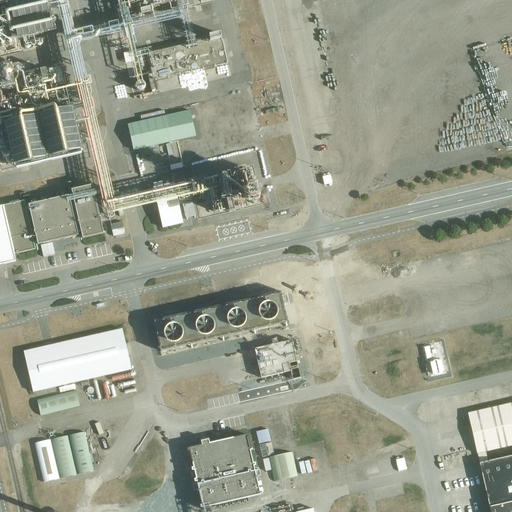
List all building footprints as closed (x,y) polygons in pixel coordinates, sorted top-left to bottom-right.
[(207,204),(211,203),(214,217),(260,203),(256,189),(246,191),(241,171),(217,175),(218,178),(203,181),(203,179),(191,182),(191,184),(112,203),(75,42),(121,32),(125,45),(127,44),(135,77),(141,76),(138,59),(147,57),(154,82),(226,64),(220,34),(196,39),(188,6),(210,0),(114,0),(119,22),(73,32),(65,0),(9,0),(11,5),(9,6),(8,0),(7,0),(0,1),(0,57),(45,46),(43,37),(56,33),(48,0),(30,0),(20,3),(18,0),(56,0),(77,87),(66,90),(60,67),(46,70),(45,69),(25,74),(30,95),(1,102),(0,95),(0,165),(12,163),(13,170),(82,155),(81,151),(83,150),(74,105),(80,104),(104,208),(106,207),(109,219),(115,218),(114,214),(157,204),(162,228),(183,224),(177,200),(204,193),(207,204)] [(215,112),(245,110),(244,98),(214,100),(215,112)] [(128,125),(133,151),(172,142),(166,116),(128,125)] [(321,177),(323,187),(331,185),(329,175),(321,177)] [(71,190),(73,197),(70,198),(69,196),(28,205),(29,208),(26,208),(24,201),(0,206),(0,264),(16,261),(14,255),(35,249),(34,243),(37,243),(38,245),(78,236),(78,233),(81,233),(82,239),(104,234),(93,185),(71,190)] [(183,205),(186,218),(196,216),(192,203),(190,203),(190,202),(184,204),(185,204),(183,205)] [(121,222),(109,225),(113,238),(124,235),(121,222)] [(154,321),(160,351),(287,322),(282,298),(284,298),(283,293),(281,293),(280,292),(154,321)] [(122,330),(23,352),(33,393),(132,370),(122,330)] [(255,349),(261,378),(291,371),(289,363),(296,362),(292,341),(255,349)] [(439,375),(445,374),(441,358),(435,360),(439,375)] [(60,393),(76,389),(74,384),(58,388),(60,393)] [(41,416),(80,406),(76,390),(37,399),(41,416)] [(479,464),(490,511),(511,511),(511,456),(487,462),(485,453),(511,446),(511,403),(467,413),(477,455),(479,464)] [(256,432),(258,444),(271,441),(268,429),(256,432)] [(69,436),(78,475),(94,471),(85,433),(69,436)] [(246,435),(209,443),(208,439),(201,441),(201,445),(189,448),(189,449),(187,449),(188,452),(190,452),(193,468),(191,468),(192,471),(194,471),(192,472),(193,477),(195,476),(196,479),(194,480),(195,483),(196,482),(197,484),(192,485),(194,491),(198,490),(201,505),(200,506),(200,508),(262,494),(261,492),(260,492),(256,477),(261,476),(259,470),(255,471),(254,467),(256,466),(255,463),(253,463),(250,451),(252,450),(251,448),(249,448),(247,439),(249,438),(248,435),(246,435)] [(68,436),(52,440),(61,479),(76,475),(68,436)] [(34,444),(43,483),(59,479),(50,440),(34,444)] [(271,443),(259,446),(262,457),(274,455),(271,443)] [(298,477),(292,453),(269,458),(274,482),(298,477)] [(264,472),(270,471),(269,458),(262,459),(264,472)] [(396,469),(405,467),(403,458),(395,460),(396,469)]
